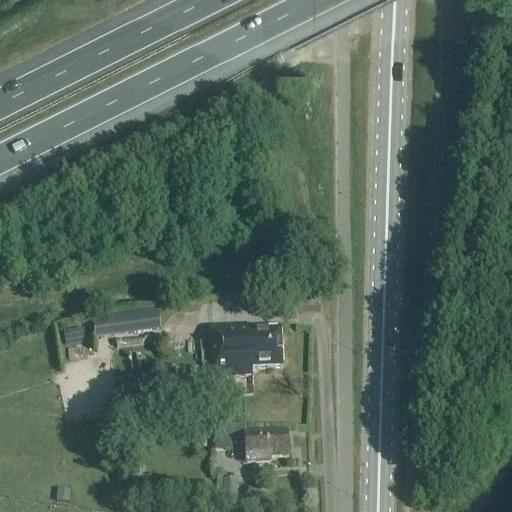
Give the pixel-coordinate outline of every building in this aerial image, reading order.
[(104,349),(156,339),(155,333),(167,331),(164,310),(99,322),(104,349)] [(252,372),(282,371),(280,333),(249,334),(249,328),(209,330),(210,346),(208,346),(209,381),(252,379),(252,372)] [(134,424),(120,424),(119,433),(133,433),(134,424)] [(284,457),(283,434),(243,436),(243,428),(213,426),(214,453),(230,452),(230,446),(244,446),(244,463),(268,462),(268,458),(284,457)] [(237,506),(236,481),(219,482),(220,507),(237,506)] [(68,491),(57,490),(56,501),(68,502),(68,491)]
